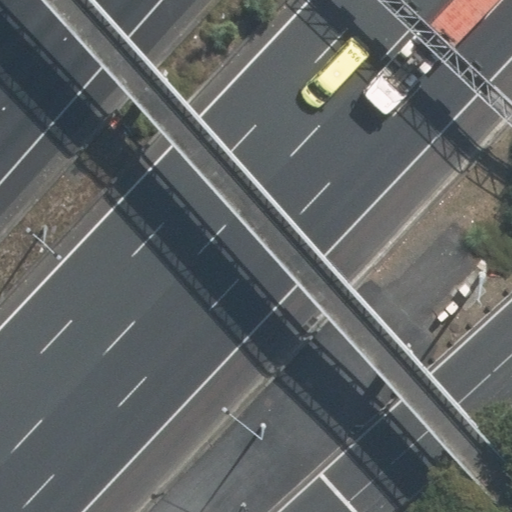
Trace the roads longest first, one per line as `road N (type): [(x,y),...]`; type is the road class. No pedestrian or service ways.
road 1 (motorway): [(414,0),(0,419)]
road 2 (motorway): [(511,358),(339,511)]
